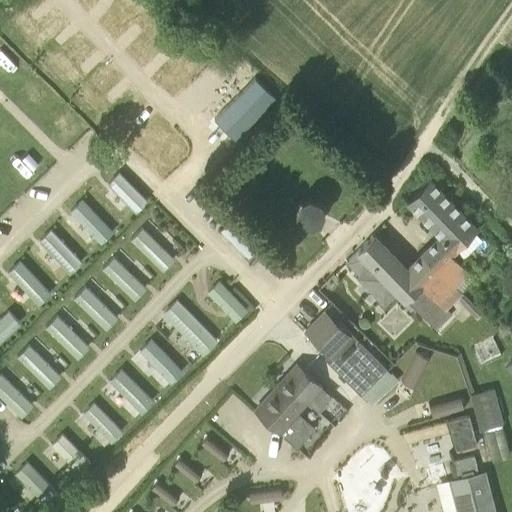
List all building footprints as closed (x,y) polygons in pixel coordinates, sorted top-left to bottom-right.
[(51,0),(47,0),(17,28),(38,51),(70,21),(51,0)] [(83,0),(92,9),(101,0),(83,0)] [(147,0),(142,0),(113,29),(126,42),(158,11),(147,0)] [(80,30),(47,61),(58,73),(91,42),(80,30)] [(147,66),(161,78),(190,48),(176,35),(147,66)] [(69,83),(100,52),(91,44),(61,74),(69,83)] [(217,65),(189,92),(211,114),(239,87),(217,65)] [(78,96),(91,112),(127,82),(114,66),(78,96)] [(173,179),(204,148),(184,128),(154,160),(173,179)] [(138,209),(150,198),(122,168),(110,179),(138,209)] [(459,294),(453,288),(469,272),(451,254),(477,227),(429,179),(406,201),(438,233),(403,266),(370,236),(356,250),(370,265),(357,277),(383,305),(398,292),(422,317),(438,300),(446,307),(459,294)] [(308,228),(316,227),(321,221),(325,217),(326,209),(324,202),(320,197),(316,195),(309,193),(301,195),(296,198),(293,203),(291,209),(291,215),(293,220),(296,223),(300,226),(308,228)] [(74,206),(101,241),(115,231),(87,196),(74,206)] [(223,227),(250,257),(263,245),(236,216),(223,227)] [(146,223),(133,237),(165,268),(178,255),(146,223)] [(62,280),(84,258),(53,227),(31,248),(62,280)] [(135,298),(148,285),(117,253),(104,265),(135,298)] [(35,306),(53,290),(23,257),(5,273),(35,306)] [(222,277),(209,290),(238,319),(251,306),(222,277)] [(88,283),(76,295),(107,327),(119,315),(88,283)] [(179,296),(164,311),(205,354),(221,339),(179,296)] [(0,342),(23,320),(10,307),(0,317),(0,342)] [(348,333),(324,309),(303,331),(328,354),(324,358),(360,394),(361,393),(372,404),(399,379),(392,372),(391,373),(386,368),(387,367),(350,332),(348,333)] [(78,357),(91,345),(61,311),(47,323),(78,357)] [(142,346),(173,380),(185,368),(154,335),(142,346)] [(49,386),(62,374),(32,341),(19,353),(49,386)] [(444,358),(428,364),(434,379),(450,372),(444,358)] [(320,386),(296,364),(254,410),(294,448),(315,427),(297,410),(306,401),(317,410),(331,395),(320,385),(320,386)] [(104,386),(136,417),(155,397),(123,366),(104,386)] [(4,370),(0,373),(0,392),(22,416),(35,403),(4,370)] [(509,456),(500,424),(503,423),(494,387),(470,394),(480,429),(483,429),(491,460),(509,456)] [(97,400),(77,418),(104,447),(124,429),(97,400)] [(456,451),(477,445),(469,416),(448,422),(456,451)] [(74,464),(86,453),(66,430),(54,441),(74,464)] [(478,472),(474,456),(452,461),(456,478),(448,479),(456,511),(496,511),(485,470),(478,472)] [(33,487),(46,475),(30,459),(17,471),(33,487)] [(35,489),(46,499),(56,488),(45,478),(35,489)] [(334,511),(316,495),(304,508),(308,511),(334,511)]
